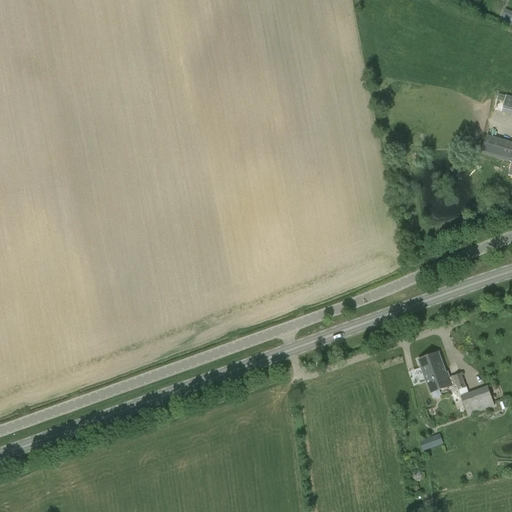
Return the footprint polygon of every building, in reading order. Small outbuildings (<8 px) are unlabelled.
[(502,112),(511,114),(511,96),(507,95),(502,112)] [(511,141),(487,135),(483,151),(511,159),(511,141)] [(448,372),(446,373),(439,353),(418,361),(430,394),(431,394),(432,397),(436,398),(439,397),(441,394),(440,391),(451,386),(456,385),(460,395),(467,392),(461,374),(450,377),(448,372)] [(468,394),(467,392),(460,395),(468,416),(495,407),(488,386),(468,394)] [(423,452),(444,444),(440,434),(419,441),(423,452)]
